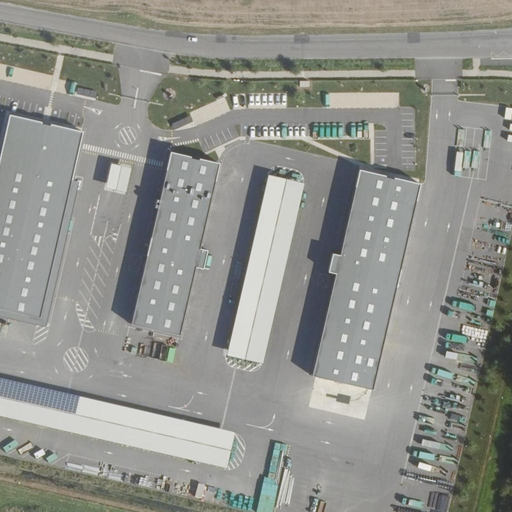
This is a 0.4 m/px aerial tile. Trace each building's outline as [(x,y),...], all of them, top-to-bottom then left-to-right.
[(98,104),(99,97),(77,92),(75,99),(98,104)] [(83,132),(8,115),(0,152),(0,309),(41,319),(72,181),(83,132)] [(195,126),(191,119),(175,126),(178,134),(195,126)] [(201,250),(220,165),(171,153),(131,322),(182,334),(197,268),(204,269),(208,251),(201,250)] [(131,168),(111,164),(106,188),(125,192),(131,168)] [(420,185),(361,172),(342,255),(334,254),(330,271),(338,273),(314,374),(373,388),(420,185)] [(305,184),(269,175),(227,353),(264,362),(305,184)] [(41,319),(0,309),(0,315),(46,326),(78,182),(72,181),(41,319)] [(477,309),(475,322),(490,324),(491,310),(477,309)] [(0,415),(228,467),(236,431),(0,378),(0,415)] [(271,511),(279,484),(264,480),(256,511),(271,511)]
